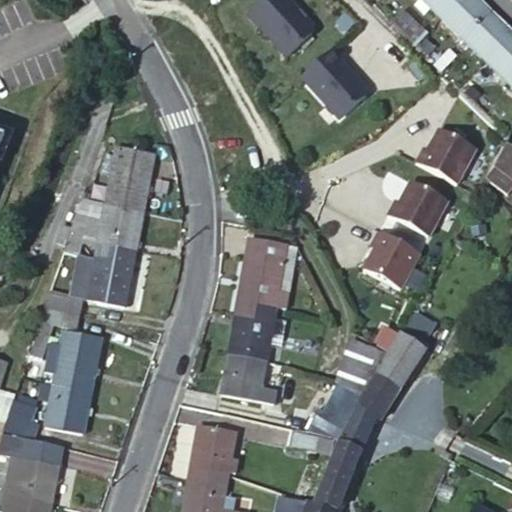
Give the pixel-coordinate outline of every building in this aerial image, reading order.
[(278,0),(269,0),(247,21),(284,61),(310,38),(310,31),(303,23),(301,25),(295,18),(296,16),(286,4),(284,6),(278,0)] [(421,0),(443,21),(463,0),(421,0)] [(478,0),(463,0),(443,21),(465,43),(493,14),(478,0)] [(465,43),(487,64),(511,36),(511,32),(502,22),(493,14),(465,43)] [(303,23),(296,16),(295,18),(301,25),(303,23)] [(511,36),(487,64),(507,84),(511,78),(511,36)] [(330,53),(301,79),(338,121),(364,97),(364,90),(330,53)] [(455,189),(474,153),(436,133),(425,154),(422,151),(413,166),(455,189)] [(0,166),(10,141),(0,137),(0,166)] [(485,182),(506,197),(511,189),(511,145),(506,142),(503,147),(485,182)] [(103,207),(142,214),(152,159),(113,151),(103,207)] [(447,205),(410,186),(399,206),(395,204),(387,219),(429,241),(447,205)] [(87,204),(80,202),(69,234),(64,248),(62,255),(76,258),(77,258),(80,247),(83,236),(97,238),(94,249),(92,260),(111,264),(114,251),(134,255),(142,214),(103,207),(87,204)] [(64,248),(69,234),(61,231),(56,246),(64,248)] [(80,247),(94,249),(97,238),(83,236),(80,247)] [(419,258),(378,236),(370,251),(374,253),(363,274),(400,294),(410,276),(419,258)] [(249,240),(234,318),(253,320),(255,306),(277,310),(277,308),(286,310),(291,283),(281,282),(288,247),(249,240)] [(291,283),(298,249),(288,247),(281,282),(291,283)] [(125,310),(134,255),(114,251),(111,264),(92,260),(89,276),(84,302),(125,310)] [(57,272),(53,281),(67,284),(76,258),(62,255),(57,272)] [(92,260),(77,258),(75,273),(89,276),(92,260)] [(419,258),(410,276),(427,285),(436,268),(419,258)] [(48,295),(43,311),(77,319),(80,303),(48,295)] [(253,320),(234,318),(227,355),(256,359),(266,361),(270,348),(281,349),(285,327),(274,325),(277,310),(255,306),(253,320)] [(287,312),(277,310),(274,325),(285,327),(287,312)] [(77,319),(43,311),(38,324),(50,327),(74,332),(77,319)] [(402,335),(425,349),(438,327),(415,313),(402,335)] [(50,327),(38,324),(28,354),(40,357),(50,327)] [(53,377),(51,386),(69,390),(72,376),(92,380),(99,342),(62,335),(58,353),(46,351),(44,365),(55,366),(53,377)] [(363,397),(388,355),(353,337),(336,383),(338,384),(363,397)] [(425,353),(398,338),(388,355),(363,397),(345,426),(340,440),(339,443),(333,457),(314,504),(306,501),(306,503),(303,511),(339,511),(340,511),(351,481),(360,458),(364,447),(377,417),(382,420),(425,353)] [(270,348),(266,361),(278,364),(281,349),(270,348)] [(256,359),(227,355),(220,395),(273,404),(275,393),(261,390),(266,361),(256,359)] [(55,366),(44,365),(41,374),(53,377),(55,366)] [(69,390),(51,386),(42,431),(81,438),(92,380),(72,376),(69,390)] [(29,394),(33,382),(21,380),(18,390),(29,394)] [(318,410),(306,432),(340,440),(345,426),(363,397),(338,384),(321,413),(318,410)] [(13,404),(36,411),(38,404),(15,397),(13,404)] [(0,398),(0,424),(4,425),(11,403),(11,402),(0,398)] [(0,437),(30,444),(34,431),(30,430),(36,411),(13,404),(11,403),(4,425),(0,437)] [(197,428),(186,484),(205,489),(209,471),(227,475),(234,477),(238,463),(230,462),(235,435),(197,428)] [(288,448),(315,454),(318,438),(292,432),(288,448)] [(30,444),(0,437),(0,459),(10,461),(18,461),(57,468),(60,451),(30,444)] [(315,454),(333,457),(339,443),(318,438),(315,454)] [(28,511),(31,500),(50,504),(57,468),(18,461),(15,478),(7,477),(3,502),(11,502),(9,511),(28,511)] [(18,461),(10,461),(7,477),(15,478),(18,461)] [(205,489),(186,484),(181,511),(231,511),(234,499),(223,498),(227,475),(209,471),(205,489)] [(278,511),(303,511),(306,503),(282,497),(278,511)] [(48,511),(50,504),(31,500),(28,511),(48,511)] [(9,511),(11,502),(3,502),(0,511),(9,511)]
